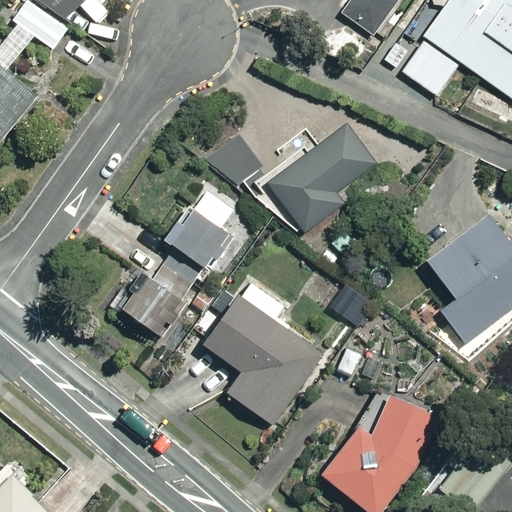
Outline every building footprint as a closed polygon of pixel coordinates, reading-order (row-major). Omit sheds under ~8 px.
[(0,41),(0,55),(8,61),(26,32),(50,48),(65,25),(26,0),(20,0),(8,18),(13,21),(0,41)] [(355,0),(345,16),(380,40),(407,0),(355,0)] [(511,0),(451,0),(402,72),(439,97),(463,62),(511,95),(511,0)] [(0,61),(0,155),(46,101),(0,61)] [(349,131),(268,185),(307,243),(351,214),(339,196),(376,172),(349,131)] [(259,162),(228,134),(206,157),(237,185),(259,162)] [(194,216),(173,244),(216,275),(236,246),(194,216)] [(462,302),(444,314),(468,349),(511,318),(511,240),(497,219),(434,262),(462,302)] [(156,281),(128,319),(161,343),(189,305),(156,281)] [(245,378),(231,397),(277,430),(330,356),(249,298),(210,352),(245,378)] [(364,430),(323,484),(361,511),(401,511),(439,462),(453,412),(394,395),(381,443),(364,430)] [(52,511),(18,479),(0,498),(0,511),(52,511)]
